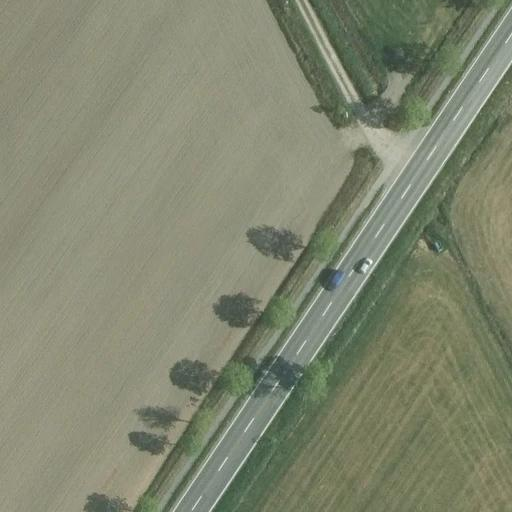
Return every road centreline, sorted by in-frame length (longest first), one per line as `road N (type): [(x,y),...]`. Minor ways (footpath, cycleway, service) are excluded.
road 1 (primary): [(194,511),(511,36)]
road 2 (track): [(418,175),(356,104),(307,0)]
